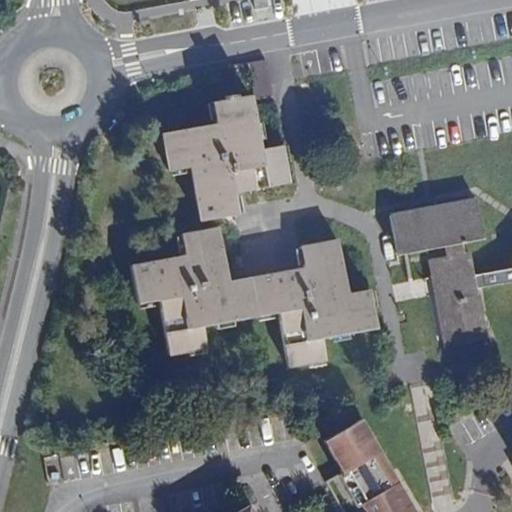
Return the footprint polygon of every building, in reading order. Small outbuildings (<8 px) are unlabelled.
[(248,63),(248,94),(271,94),(271,63),(248,63)] [(252,96),(215,102),(217,122),(164,133),(170,170),(191,166),(202,221),(240,214),(237,196),(290,185),(283,147),(262,150),(252,96)] [(478,199),(391,214),(399,255),(449,246),(451,256),(431,260),(447,346),(485,340),(477,288),(511,282),(511,268),(473,274),(470,253),(464,254),(463,242),(484,240),(478,199)] [(259,316),(252,279),(231,283),(220,227),(183,234),(187,256),(132,266),(140,305),(160,300),(171,355),(208,348),(205,327),(259,316)] [(306,268),(252,279),(259,316),(280,313),(290,365),(328,359),(323,339),(378,329),(370,291),(350,294),(340,242),(303,249),(306,268)] [(361,421),(325,442),(343,474),(338,477),(353,501),(357,498),(361,505),(365,511),(415,511),(395,477),(388,481),(387,479),(378,466),(385,461),(361,421)] [(387,479),(393,475),(385,461),(378,466),(387,479)] [(357,508),(361,505),(357,498),(353,501),(357,508)]
